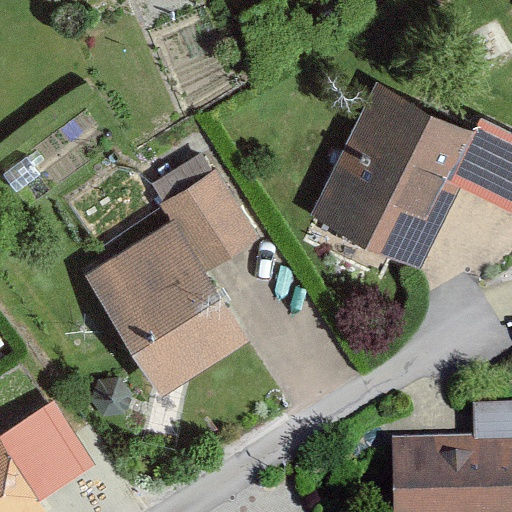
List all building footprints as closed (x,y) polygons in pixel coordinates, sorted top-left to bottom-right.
[(64,67),(0,106),(0,165),(90,110),(64,67)] [(460,118),(358,70),(300,192),(398,239),(435,161),(490,187),(511,140),(511,129),(465,107),(460,118)] [(189,242),(232,217),(190,146),(147,171),(189,242)] [(79,245),(144,353),(219,309),(154,200),(79,245)] [(484,511),(483,439),(371,441),(372,511),(484,511)] [(0,511),(29,511),(41,505),(0,440),(0,511)]
